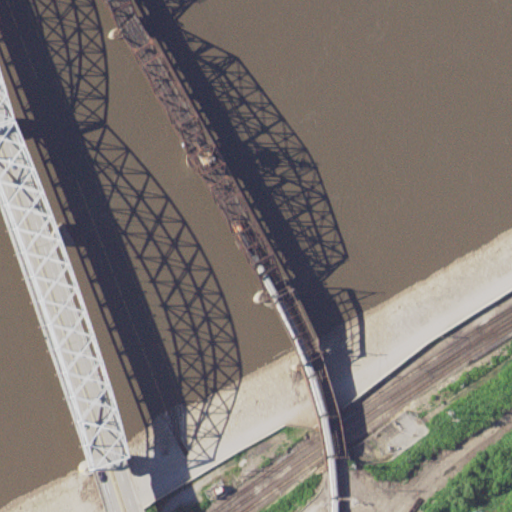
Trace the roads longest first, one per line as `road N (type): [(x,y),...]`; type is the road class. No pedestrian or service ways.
road 1 (motorway): [(103,454),(0,149)]
road 2 (motorway): [(0,204),(86,459)]
